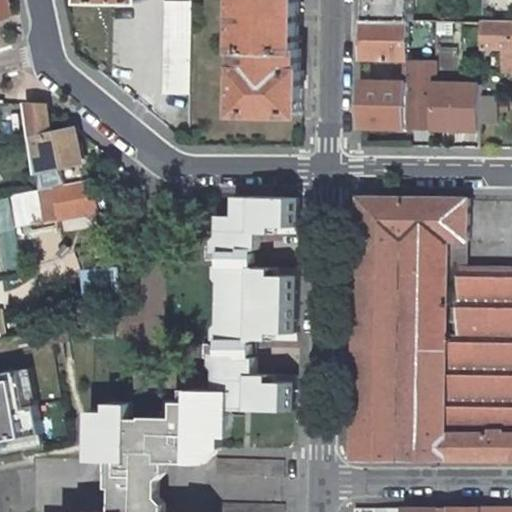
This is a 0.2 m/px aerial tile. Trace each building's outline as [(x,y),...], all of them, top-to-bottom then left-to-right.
[(240,0),(240,49),(244,49),(241,112),(304,113),(306,69),(303,69),(303,47),(300,47),(301,0),(240,0)] [(411,0),(366,0),(366,19),(411,21),(411,0)] [(165,93),(191,93),(194,1),(167,1),(165,93)] [(411,21),(366,19),(365,61),(410,61),(411,21)] [(511,21),(484,21),(484,23),(484,47),(505,47),(504,72),(511,71),(511,21)] [(439,82),(439,61),(410,61),(408,82),(364,81),(363,126),(435,128),(437,83),(439,82)] [(437,83),(435,128),(482,129),(482,122),(483,97),(484,83),(439,82),(437,83)] [(496,123),(497,98),(483,97),(482,122),(496,123)] [(51,134),(47,105),(26,103),(37,172),(84,163),(77,128),(51,134)] [(62,174),(38,178),(40,190),(54,187),(63,186),(62,174)] [(94,212),(90,181),(63,186),(54,187),(56,216),(94,212)] [(276,225),(291,226),(292,197),(238,196),(237,215),(228,215),(229,229),(226,229),(221,235),(216,240),(216,246),(216,250),(223,250),(223,260),(223,267),(219,267),(219,277),(222,281),(228,287),(231,287),(230,302),(290,304),(290,274),(274,274),(275,267),(261,267),(261,266),(257,266),(258,248),(261,249),(262,232),(276,232),(276,225)] [(452,240),(471,241),(473,198),(363,196),(357,458),(511,458),(511,268),(469,268),(451,268),(452,240)] [(228,215),(221,215),(221,235),(226,229),(229,229),(228,215)] [(451,268),(469,268),(471,241),(452,240),(451,268)] [(207,259),(223,260),(223,250),(216,250),(216,246),(208,246),(207,259)] [(122,269),(82,268),(82,292),(121,292),(122,269)] [(228,287),(222,281),(222,302),(230,302),(231,287),(228,287)] [(234,409),(287,410),(288,381),(272,381),(272,374),(258,373),(259,357),(256,357),(256,340),(259,340),(259,338),(273,339),(273,332),(289,332),(290,304),(230,302),(229,318),(227,318),(221,324),(218,327),(217,339),(221,339),(221,344),(221,353),(212,353),(212,358),(212,363),(218,368),(224,374),(226,374),(226,389),(234,390),(234,409)] [(229,318),(230,302),(222,302),(221,324),(227,318),(229,318)] [(116,338),(117,317),(96,321),(95,337),(116,338)] [(205,357),(212,358),(212,353),(221,353),(221,344),(205,344),(205,357)] [(0,440),(3,440),(1,428),(41,421),(31,367),(0,372),(0,440)] [(224,374),(218,368),(218,389),(226,389),(226,374),(224,374)] [(189,388),(188,401),(196,401),(197,389),(189,388)] [(226,389),(218,389),(197,389),(196,401),(188,401),(182,401),(181,417),(167,416),(147,416),(146,418),(146,426),(134,426),(133,449),(163,450),(163,460),(171,461),(210,463),(225,448),(225,436),(233,436),(234,409),(234,390),(226,389)] [(182,401),(167,400),(167,416),(181,417),(182,401)] [(146,426),(146,418),(134,417),(134,426),(146,426)] [(41,421),(1,428),(3,440),(43,432),(41,421)] [(163,450),(133,449),(133,460),(113,460),(113,486),(117,487),(116,511),(159,511),(160,511),(169,511),(169,502),(163,496),(163,478),(170,472),(171,461),(163,460),(163,450)]
